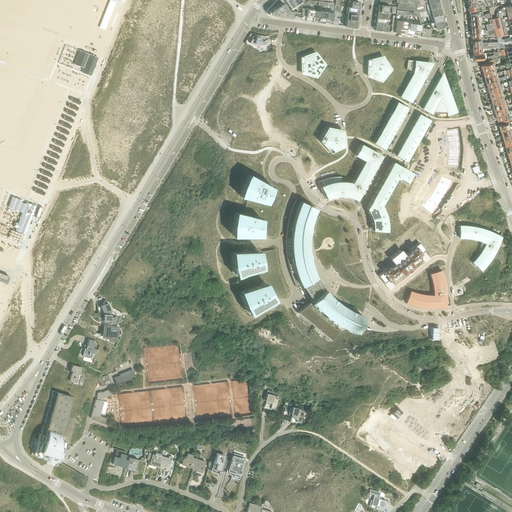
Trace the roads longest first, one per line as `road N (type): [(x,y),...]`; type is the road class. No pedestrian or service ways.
road 1 (tertiary): [(189,116),(46,356)]
road 2 (residential): [(351,218),(313,201),(293,162),(273,163),(274,177),(293,189),(281,241),(297,297)]
road 3 (residential): [(351,218),(436,68),(440,44)]
road 4 (residential): [(440,320),(481,390),(448,437),(433,442),(401,422)]
road 5 (tertiary): [(432,498),(511,380)]
road 6 (tertiary): [(498,178),(457,44)]
road 7 (residential): [(89,487),(142,480),(222,511)]
